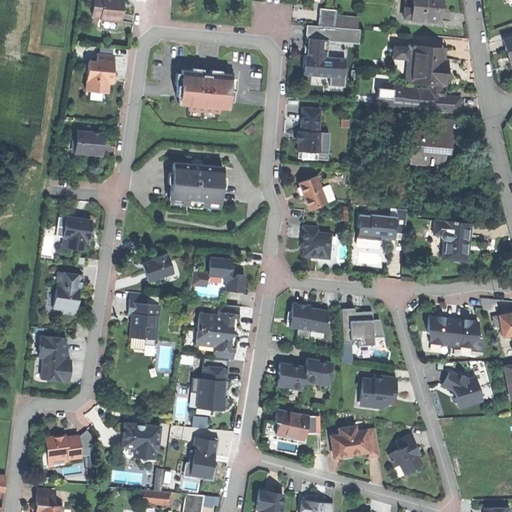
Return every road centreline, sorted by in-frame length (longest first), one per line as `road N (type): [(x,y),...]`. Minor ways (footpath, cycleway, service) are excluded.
road 1 (residential): [(268,278),(277,218),(266,181),(274,57),(262,43),(156,33),(143,49),(87,393),(72,406),(41,406),(22,419),(11,511)]
road 2 (residential): [(242,456),(448,507),(453,497),(393,289)]
road 3 (residential): [(242,456),(268,278)]
road 4 (residential): [(393,289),(268,278)]
